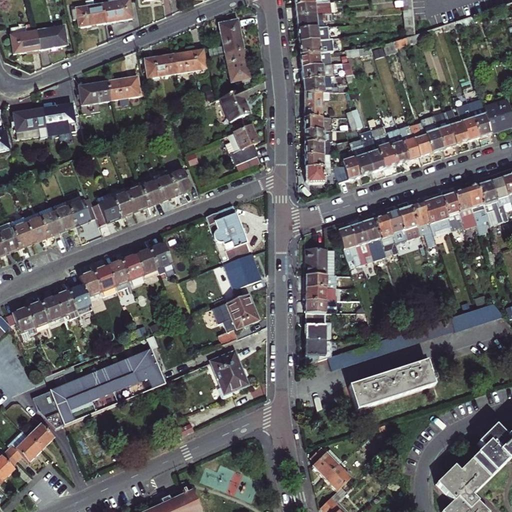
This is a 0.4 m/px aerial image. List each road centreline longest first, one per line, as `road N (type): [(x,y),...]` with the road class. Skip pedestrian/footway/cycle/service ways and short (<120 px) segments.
road 1 (residential): [(0,294),(281,177)]
road 2 (residential): [(0,78),(30,85),(239,0)]
road 3 (residential): [(57,511),(282,409)]
road 4 (residential): [(281,227),(511,152)]
road 5 (residential): [(282,409),(281,227)]
road 6 (residential): [(281,177),(270,0)]
road 7 (residential): [(425,511),(423,470),(434,446),(456,428),(511,409)]
